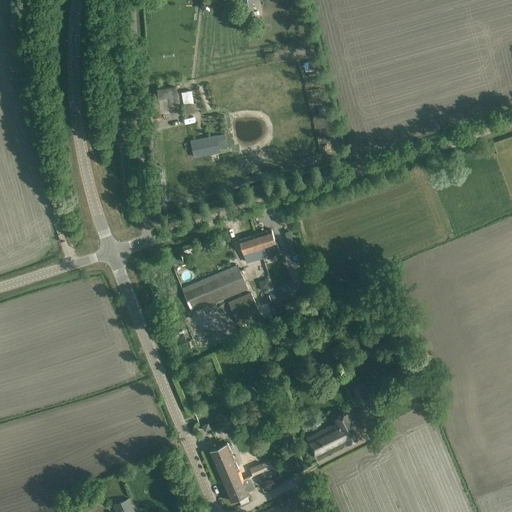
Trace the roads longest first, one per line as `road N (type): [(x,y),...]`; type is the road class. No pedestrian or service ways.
road 1 (unclassified): [(111,252),(511,122)]
road 2 (unclassified): [(215,511),(111,252)]
road 3 (unclassified): [(111,252),(77,123),(77,0)]
road 4 (unknown): [(158,237),(146,0)]
